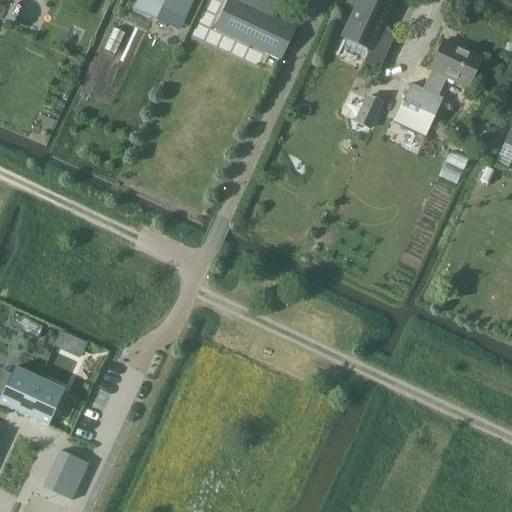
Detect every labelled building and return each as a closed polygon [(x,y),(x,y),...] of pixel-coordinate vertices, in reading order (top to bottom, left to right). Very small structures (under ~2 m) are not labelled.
[(147,0),(169,10),(174,0),(147,0)] [(227,0),(213,31),(215,32),(221,20),(271,43),(265,55),(279,62),(295,28),(272,17),(235,0),(227,0)] [(235,0),(272,17),(279,0),(235,0)] [(380,32),(392,6),(379,0),(359,0),(342,38),(369,50),(363,63),(378,70),(393,38),(380,32)] [(431,71),(423,90),(437,96),(445,77),(467,87),(480,58),(443,41),(429,71),(431,71)] [(443,99),(437,96),(423,90),(412,85),(394,123),(425,138),(443,99)] [(366,97),(354,123),(371,131),(383,105),(366,97)] [(511,127),(504,144),(494,165),(507,170),(511,159),(511,127)] [(16,317),(12,326),(37,337),(41,328),(16,317)] [(61,333),(54,348),(71,355),(77,341),(61,333)] [(14,368),(0,397),(0,405),(22,416),(39,379),(14,368)] [(39,379),(22,416),(47,427),(64,391),(39,379)] [(59,452),(54,463),(82,476),(87,465),(59,452)] [(47,477),(42,489),(71,502),(76,491),(47,477)]
